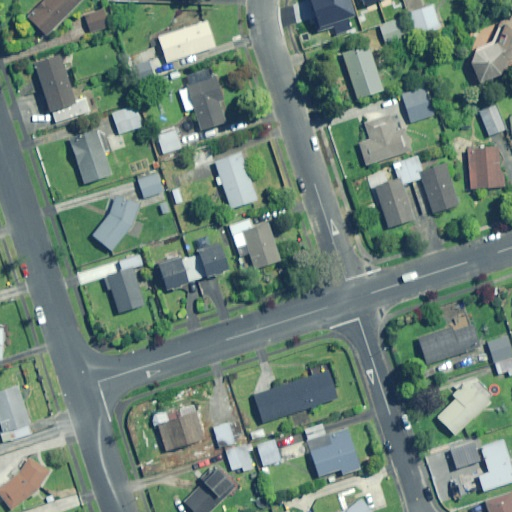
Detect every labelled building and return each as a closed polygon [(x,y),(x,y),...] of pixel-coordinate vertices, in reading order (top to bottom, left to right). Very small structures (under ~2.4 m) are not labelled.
[(80,0),(41,0),(25,17),(45,37),(80,0)] [(333,0),(330,1),(338,23),(340,22),(344,34),(363,28),(362,24),(390,15),(385,0),(333,0)] [(439,29),(433,6),(406,14),(413,37),(439,29)] [(116,27),(113,10),(84,17),(87,34),(116,27)] [(400,19),(378,26),(385,47),(406,40),(400,19)] [(207,21),(159,36),(167,63),(215,48),(207,21)] [(501,77),(500,73),(505,62),(511,59),(511,22),(504,26),(506,39),(493,51),(469,58),(477,84),(501,77)] [(151,71),(163,67),(161,62),(154,64),(153,60),(159,58),(154,44),(146,48),(148,52),(123,62),(133,86),(154,78),(151,71)] [(369,44),(341,54),(356,100),(385,90),(369,44)] [(84,97),(75,100),(59,55),(34,63),(55,124),(74,117),(89,112),(84,97)] [(183,77),(186,87),(177,91),(184,113),(193,110),(200,132),(225,123),(218,101),(223,99),(216,78),(207,80),(204,70),(183,77)] [(425,88),(401,96),(410,124),(435,116),(425,88)] [(491,103),(476,110),(489,138),(504,131),(491,103)] [(132,106),(110,115),(119,135),(140,126),(132,106)] [(406,127),(396,130),(391,114),(363,122),(369,140),(358,143),(365,165),(403,154),(413,151),(406,127)] [(97,130),(68,140),(83,185),(113,175),(97,130)] [(176,131),(156,138),(162,154),(182,147),(176,131)] [(215,163),(210,146),(192,152),(196,167),(208,163),(210,167),(215,165),(219,177),(215,179),(217,186),(221,185),(230,210),(256,201),(240,154),(215,163)] [(498,162),(498,149),(468,150),(470,190),(502,188),(501,162),(498,162)] [(419,173),(422,172),(417,157),(393,165),(398,180),(400,179),(402,185),(421,179),(419,173)] [(419,173),(421,179),(432,214),(459,205),(446,164),(422,172),(419,173)] [(157,172),(136,180),(143,200),(164,192),(157,172)] [(413,220),(402,185),(400,179),(398,180),(374,187),(387,229),(413,220)] [(111,252),(140,208),(128,200),(119,194),(90,238),(111,252)] [(228,226),(239,257),(247,254),(253,272),(280,262),(266,223),(252,228),(249,219),(228,226)] [(157,267),(165,291),(226,270),(218,246),(157,267)] [(117,262),(120,272),(101,278),(106,293),(110,292),(117,315),(144,307),(132,269),(142,266),(139,256),(117,262)] [(455,329),(454,326),(418,339),(427,366),(480,347),(471,324),(455,329)] [(511,376),(511,355),(505,336),(486,343),(497,375),(506,372),(508,378),(511,376)] [(337,399),(327,372),(253,396),(262,424),(337,399)] [(491,393),(472,378),(435,418),(454,436),(475,414),(491,393)] [(31,424),(18,388),(0,394),(0,427),(2,434),(7,432),(10,442),(34,433),(31,424)] [(205,440),(193,402),(150,416),(153,427),(156,426),(164,452),(205,440)] [(232,424),(213,429),(217,448),(236,444),(232,424)] [(317,477),(339,470),(341,476),(360,470),(356,459),(347,428),(326,435),(322,424),(303,430),(317,477)] [(511,480),(511,463),(503,439),(480,447),(489,472),(479,476),(484,491),(511,480)] [(474,441),(451,448),(457,467),(480,459),(474,441)] [(275,442),(256,447),(262,467),(280,461),(275,442)] [(230,471),(241,467),(243,472),(252,469),(249,461),(244,445),(224,452),(230,471)] [(38,465),(33,460),(0,488),(0,497),(4,503),(12,511),(52,477),(40,463),(38,465)] [(202,484),(182,501),(191,511),(213,511),(241,488),(221,466),(218,469),(202,484)] [(511,511),(511,498),(510,494),(484,501),(487,511),(511,511)] [(370,511),(361,499),(345,511),(341,511),(370,511)]
